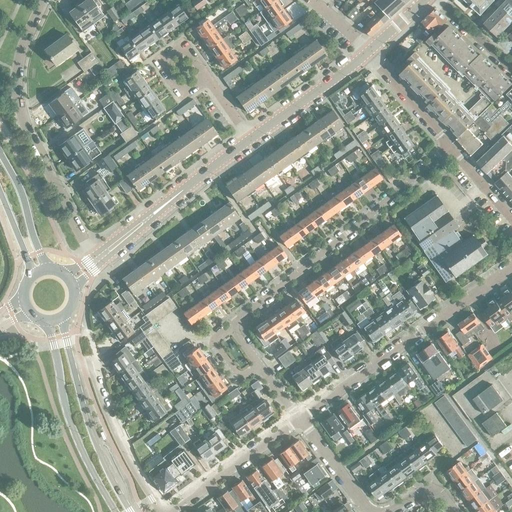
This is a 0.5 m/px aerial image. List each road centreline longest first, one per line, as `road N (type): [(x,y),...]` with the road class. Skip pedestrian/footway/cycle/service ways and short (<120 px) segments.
road 1 (residential): [(99,257),(23,122),(18,60),(44,0)]
road 2 (residential): [(232,326),(448,147)]
road 3 (residential): [(299,419),(511,266)]
road 4 (secondary): [(45,320),(69,421),(115,511)]
road 5 (tertiary): [(99,257),(248,140)]
road 6 (residential): [(160,511),(127,458),(90,366),(71,363)]
road 7 (secondary): [(130,511),(97,448),(71,363)]
road 8 (residential): [(170,511),(299,419)]
road 9 (tertiary): [(248,140),(367,51)]
road 10 (secondary): [(51,270),(0,153)]
road 11 (residential): [(448,147),(367,51)]
